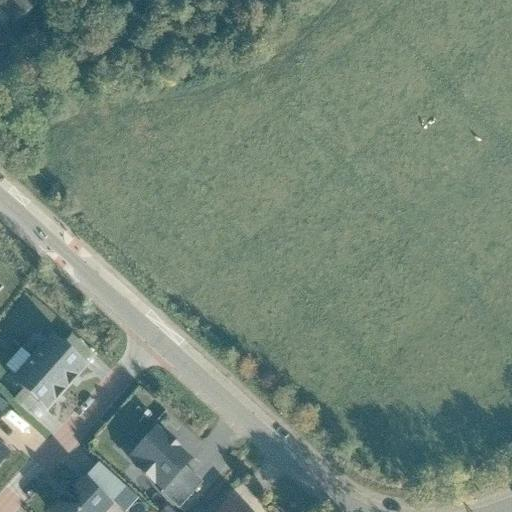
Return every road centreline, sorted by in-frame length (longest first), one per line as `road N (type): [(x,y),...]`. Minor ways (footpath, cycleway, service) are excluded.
road 1 (residential): [(358,511),(311,478),(155,327)]
road 2 (residential): [(155,327),(0,511)]
road 3 (residential): [(155,327),(0,188)]
